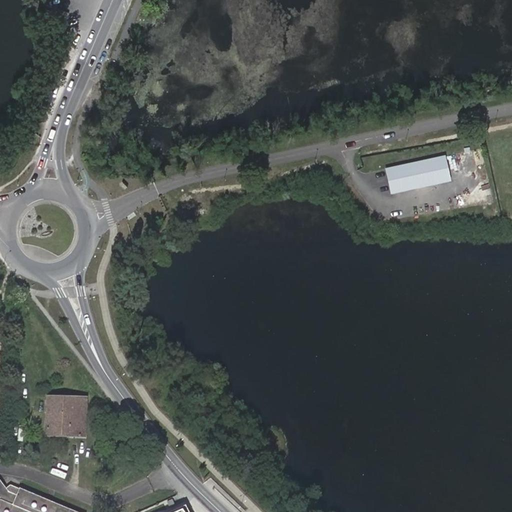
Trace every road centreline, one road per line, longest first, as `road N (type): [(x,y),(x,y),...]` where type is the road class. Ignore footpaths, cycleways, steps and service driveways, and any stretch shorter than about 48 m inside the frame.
road 1 (tertiary): [(106,373),(219,511)]
road 2 (secondary): [(113,0),(58,129)]
road 3 (tertiary): [(35,271),(59,293),(106,373)]
road 4 (tertiary): [(106,373),(80,290),(83,252)]
